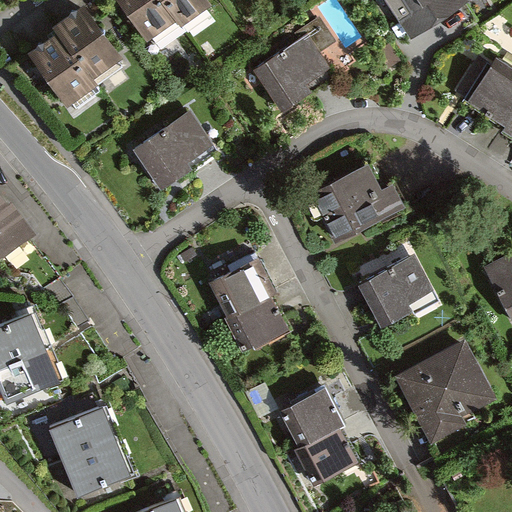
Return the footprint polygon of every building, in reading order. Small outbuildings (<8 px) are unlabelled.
[(177,19),(163,0),(122,0),(149,38),(177,19)] [(163,0),(177,19),(180,25),(207,7),(201,0),(163,0)] [(468,3),(465,0),(387,0),(411,38),(468,3)] [(61,33),(92,77),(118,59),(83,9),(57,28),(61,33)] [(92,77),(61,33),(32,53),(67,103),(96,83),(92,77)] [(327,71),(307,38),(258,69),(283,108),(308,91),(305,85),(327,71)] [(507,124),(511,116),(511,70),(494,60),(469,101),(507,124)] [(222,155),(188,105),(129,145),(163,195),(222,155)] [(511,116),(507,124),(503,130),(511,135),(511,116)] [(313,196),(336,239),(401,205),(391,188),(379,194),(366,168),(313,196)] [(0,259),(32,237),(9,206),(6,209),(0,200),(0,259)] [(435,298),(410,250),(357,278),(382,326),(435,298)] [(511,254),(487,268),(511,315),(511,254)] [(273,294),(256,260),(212,282),(228,315),(273,294)] [(289,328),(273,294),(228,315),(245,349),(289,328)] [(0,362),(47,343),(33,311),(0,325),(0,362)] [(60,376),(47,343),(0,362),(0,374),(9,397),(60,376)] [(465,347),(400,378),(428,436),(460,421),(456,413),(489,397),(465,347)] [(343,426),(325,390),(280,412),(298,448),(343,426)] [(118,440),(104,406),(52,427),(65,461),(118,440)] [(361,462),(343,426),(298,448),(316,484),(361,462)] [(131,474),(118,440),(65,461),(79,494),(131,474)] [(183,511),(177,498),(145,511),(183,511)]
